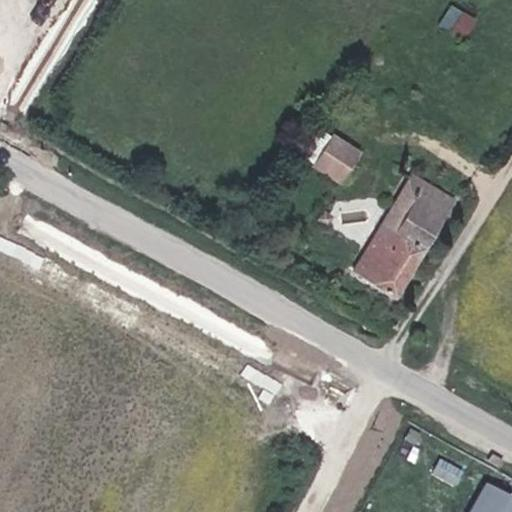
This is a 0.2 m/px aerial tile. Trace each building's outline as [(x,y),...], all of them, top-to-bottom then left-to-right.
[(439,19),(461,34),(474,16),(452,1),(439,19)] [(338,181),(358,150),(332,133),(312,164),(338,181)] [(408,177),(382,221),(391,226),(417,182),(408,177)] [(392,298),(450,203),(417,182),(391,226),(382,221),(349,273),(392,298)] [(316,219),(324,225),(331,215),(322,209),(316,219)] [(511,511),(511,490),(482,474),(467,502),(485,511),(511,511)] [(485,511),(467,502),(461,511),(485,511)]
